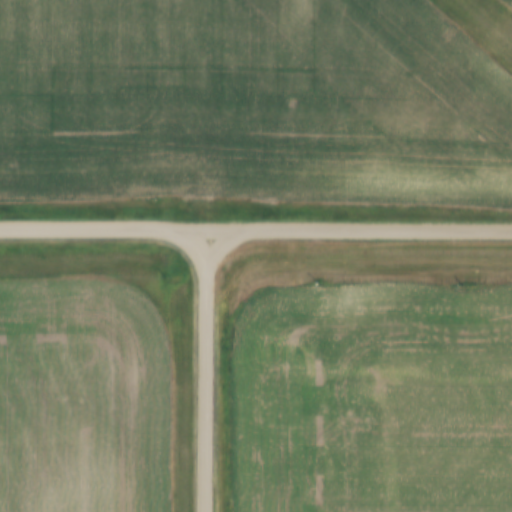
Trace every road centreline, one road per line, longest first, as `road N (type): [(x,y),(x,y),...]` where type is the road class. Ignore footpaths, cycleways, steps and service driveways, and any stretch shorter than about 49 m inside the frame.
road 1 (residential): [(511,230),(0,230)]
road 2 (residential): [(206,511),(206,231)]
